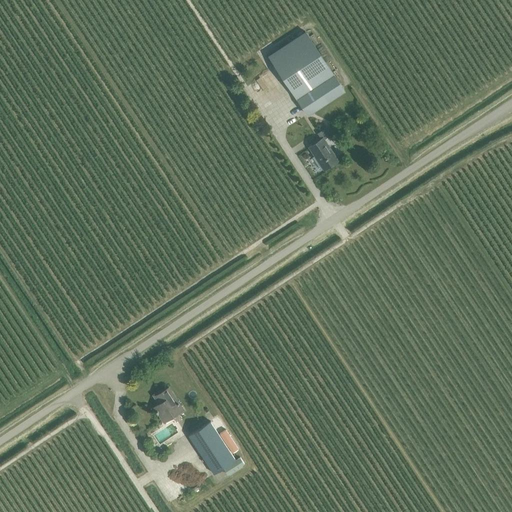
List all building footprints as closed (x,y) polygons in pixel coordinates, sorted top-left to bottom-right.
[(267,54),(276,68),(313,44),(304,30),(267,54)] [(297,99),(334,75),(313,44),(276,68),(297,99)] [(334,75),(297,99),(307,115),(344,91),(334,75)] [(324,140),(335,133),(329,125),(317,133),(321,139),(309,147),(323,169),(337,160),(324,140)] [(183,409),(168,387),(161,392),(160,391),(153,395),(159,404),(154,407),(164,422),(183,409)] [(213,474),(235,459),(210,421),(188,436),(213,474)] [(158,467),(154,474),(160,478),(165,471),(158,467)] [(168,477),(160,478),(162,491),(170,489),(168,477)]
